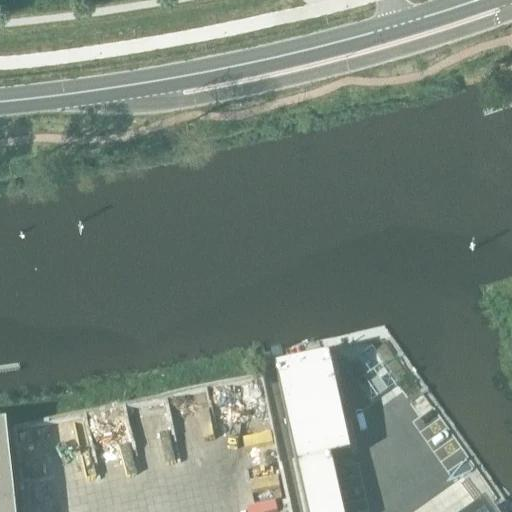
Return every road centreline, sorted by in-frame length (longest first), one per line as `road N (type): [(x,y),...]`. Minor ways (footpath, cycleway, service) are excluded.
road 1 (primary): [(0,102),(255,61),(478,0)]
road 2 (unknown): [(102,511),(162,486),(205,494),(222,511)]
